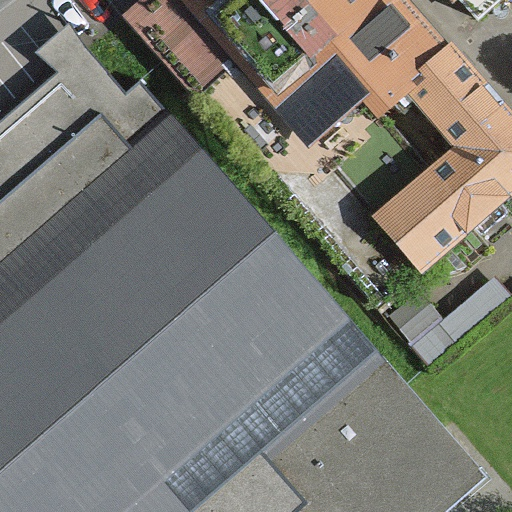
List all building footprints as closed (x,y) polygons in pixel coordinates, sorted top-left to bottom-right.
[(464,54),(419,0),(181,0),(333,175),(464,54)] [(502,0),(466,0),(482,17),(502,0)] [(0,511),(218,511),(247,488),(389,366),(155,95),(141,107),(75,31),(43,58),(64,82),(0,137),(0,511)] [(511,256),(511,81),(496,64),(445,109),(506,179),(396,277),(440,320),(511,256)] [(454,511),(489,482),(389,366),(247,488),(267,511),(454,511)]
